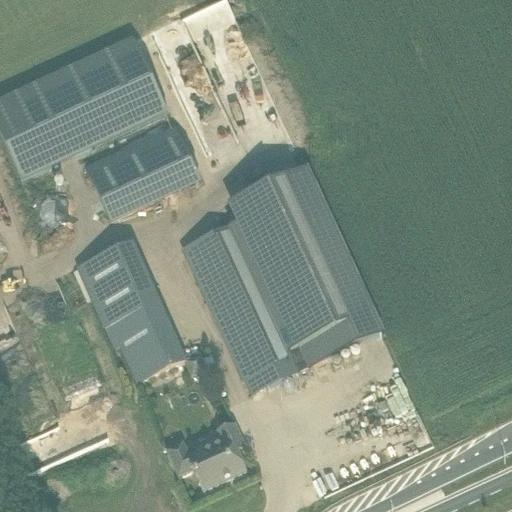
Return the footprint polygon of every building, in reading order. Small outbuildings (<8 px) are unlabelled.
[(233,24),(199,42),(221,82),(254,65),(233,24)] [(0,101),(0,140),(21,186),(167,119),(132,41),(0,101)] [(83,172),(110,229),(201,187),(174,129),(83,172)] [(237,227),(184,252),(252,398),(308,372),(381,339),(304,173),(241,202),(228,208),(237,227)] [(186,366),(132,246),(76,272),(83,286),(110,274),(156,380),(186,366)] [(189,358),(193,375),(205,373),(202,356),(189,358)] [(84,399),(84,358),(58,359),(58,400),(84,399)] [(166,454),(179,481),(193,474),(203,496),(247,476),(237,456),(246,452),(234,427),(215,436),(220,447),(189,461),(182,446),(166,454)]
